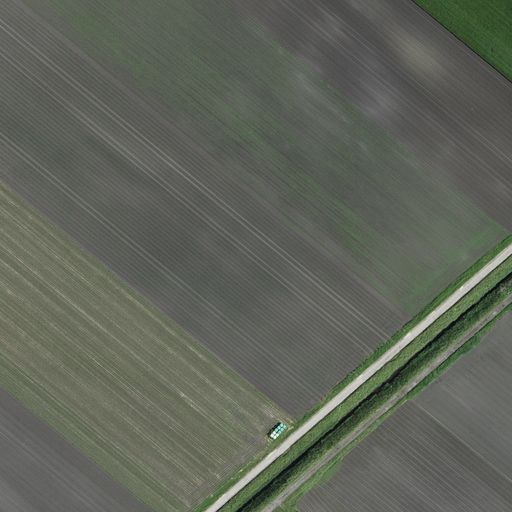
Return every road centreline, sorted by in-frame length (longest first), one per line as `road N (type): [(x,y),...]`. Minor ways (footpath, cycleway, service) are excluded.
road 1 (track): [(511,248),(206,511)]
road 2 (track): [(511,298),(266,511)]
